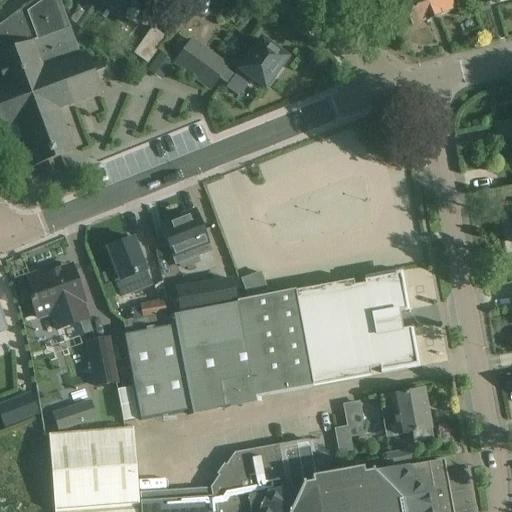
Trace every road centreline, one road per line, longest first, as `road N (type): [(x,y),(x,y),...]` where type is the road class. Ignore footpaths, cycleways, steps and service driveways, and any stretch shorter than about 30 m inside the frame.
road 1 (residential): [(500,511),(426,78)]
road 2 (residential): [(389,90),(4,238)]
